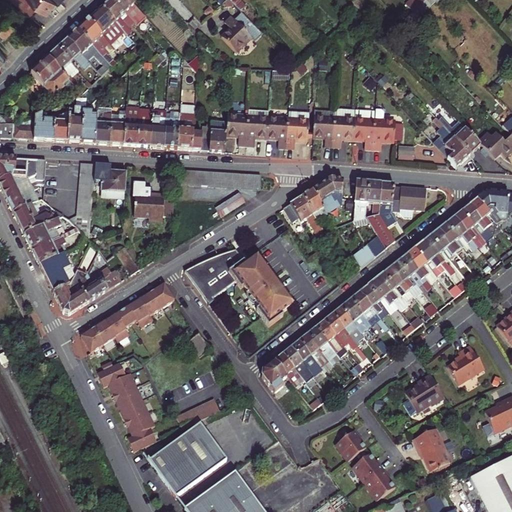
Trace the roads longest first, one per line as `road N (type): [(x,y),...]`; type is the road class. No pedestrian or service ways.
road 1 (residential): [(463,181),(454,209),(246,375)]
road 2 (tertiary): [(294,169),(0,151)]
road 3 (residential): [(292,436),(334,417),(511,274)]
road 4 (residential): [(57,336),(142,511)]
road 5 (tertiary): [(294,169),(463,181)]
road 6 (residential): [(165,269),(291,187),(294,169)]
road 7 (residential): [(246,375),(165,269)]
road 8 (residential): [(0,222),(57,336)]
road 9 (residential): [(57,336),(165,269)]
road 10 (secondary): [(89,0),(0,85)]
